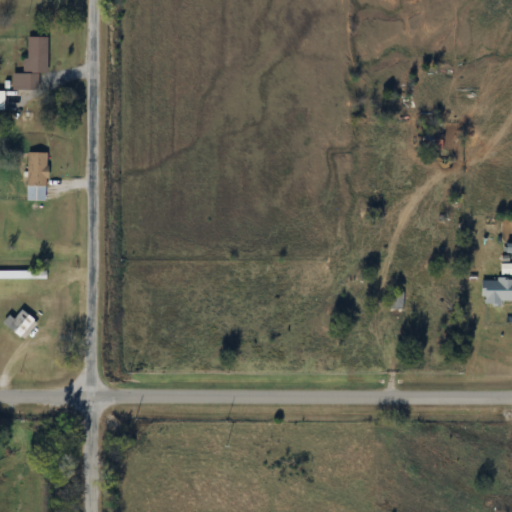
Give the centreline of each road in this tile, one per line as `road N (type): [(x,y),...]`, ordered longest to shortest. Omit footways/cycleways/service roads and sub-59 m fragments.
road 1 (residential): [(511,402),(0,402)]
road 2 (residential): [(511,445),(97,435)]
road 3 (residential): [(97,402),(95,0)]
